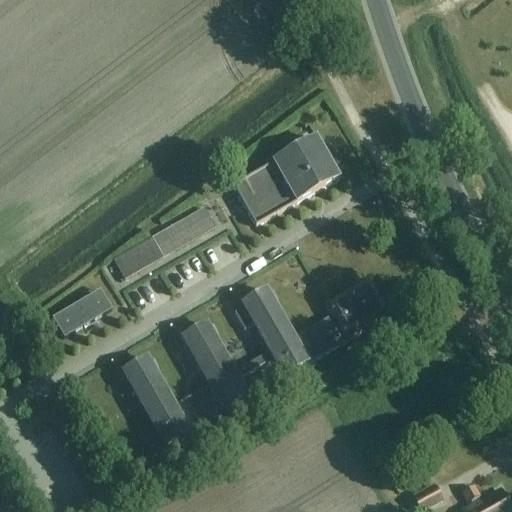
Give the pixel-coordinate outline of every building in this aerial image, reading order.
[(233,190),(255,229),(340,181),(317,141),(233,190)] [(163,261),(214,230),(204,210),(151,240),(150,241),(112,263),(123,282),(159,262),(163,261)] [(152,274),(141,282),(152,298),(164,290),(152,274)] [(244,333),(257,326),(272,353),(234,375),(238,382),(276,360),(287,378),(346,344),(346,345),(390,320),(369,283),(333,303),(329,306),(328,307),(325,308),(332,319),(294,341),(266,291),(238,307),(241,312),(234,316),(244,333)] [(64,342),(111,313),(99,294),(52,322),(64,342)] [(431,317),(438,313),(433,306),(427,310),(431,317)] [(168,445),(248,400),(238,382),(234,375),(207,328),(185,340),(212,387),(174,408),(147,361),(126,373),(168,445)] [(413,502),(418,511),(426,511),(442,503),(435,490),(413,502)] [(509,511),(499,494),(482,504),(478,506),(475,501),(479,499),(475,491),(463,497),(468,505),(470,504),(472,506),(461,511),(509,511)]
